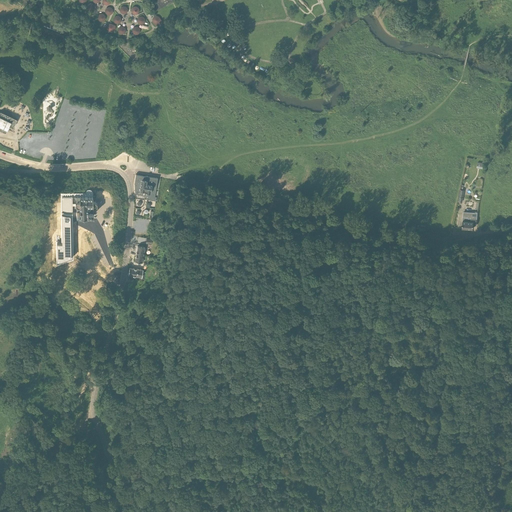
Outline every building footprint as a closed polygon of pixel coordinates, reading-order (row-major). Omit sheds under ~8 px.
[(158,0),(159,2),(156,4),(155,2),(150,5),(154,12),(175,1),(174,0),(158,0)] [(120,7),(122,14),(128,12),(127,5),(120,7)] [(114,12),(111,6),(105,9),(109,15),(114,12)] [(115,23),(122,21),(120,15),(114,16),(115,23)] [(143,15),(137,18),(141,25),(147,21),(143,15)] [(109,22),(106,30),(114,32),(117,25),(109,22)] [(135,58),(137,55),(129,48),(127,51),(135,58)] [(0,131),(4,133),(6,129),(8,130),(10,126),(13,127),(17,119),(0,111),(0,131)] [(149,201),(156,202),(156,198),(155,197),(158,178),(141,175),(136,174),(134,183),(135,194),(149,197),(149,201)] [(63,244),(58,244),(58,264),(73,258),(73,217),(74,217),(76,217),(76,214),(73,214),(72,205),(76,205),(76,203),(73,203),(73,197),(62,197),(62,200),(59,200),(59,214),(63,214),(63,244)] [(88,224),(87,218),(87,217),(88,217),(88,215),(93,215),(93,208),(95,208),(97,206),(97,203),(95,201),(93,201),(93,197),(74,197),(76,203),(76,205),(76,214),(76,217),(76,225),(88,224)] [(473,225),(476,225),(477,217),(463,216),(462,228),(473,229),(473,225)] [(136,254),(143,255),(145,247),(137,246),(136,254)] [(136,254),(135,261),(142,262),(143,255),(136,254)] [(129,273),(128,275),(131,276),(141,278),(142,278),(141,279),(144,280),(147,264),(144,263),(142,271),(130,268),(129,268),(129,273)]
